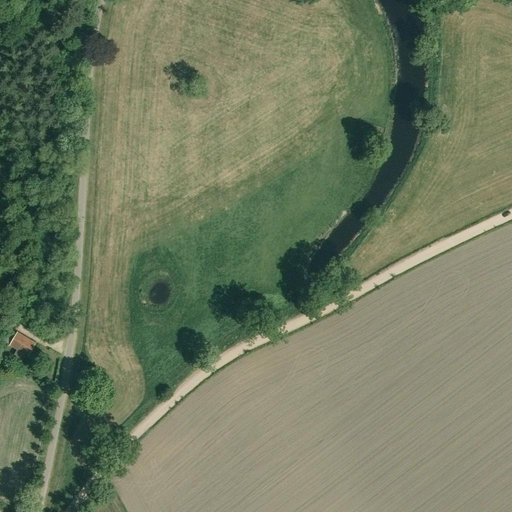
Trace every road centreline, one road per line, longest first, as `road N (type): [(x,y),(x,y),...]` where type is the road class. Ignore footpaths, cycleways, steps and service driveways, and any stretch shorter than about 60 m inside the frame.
road 1 (track): [(67,511),(167,405),(240,348),(511,215)]
road 2 (unclassified): [(35,511),(72,333),(102,0)]
